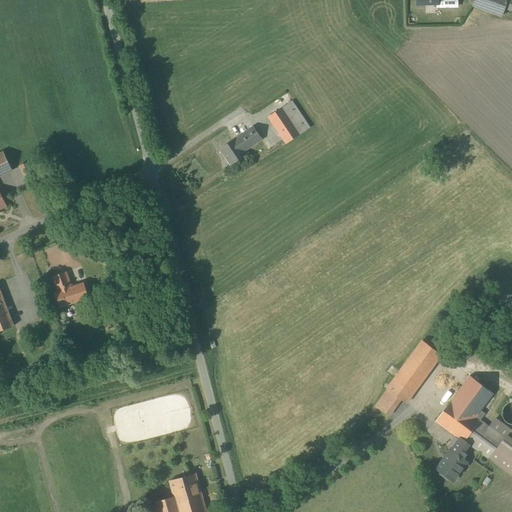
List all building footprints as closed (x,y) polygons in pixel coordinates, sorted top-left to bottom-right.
[(503,16),(506,8),(508,0),(476,0),(474,6),(503,16)] [(292,102),(269,118),(287,144),(310,129),(292,102)] [(254,128),(243,135),(251,147),(262,140),(254,128)] [(244,152),(251,147),(243,135),(221,149),(232,165),(246,155),(244,152)] [(0,176),(13,170),(5,152),(0,154),(0,176)] [(31,162),(24,165),(34,185),(40,182),(31,162)] [(65,270),(51,275),(56,290),(51,292),(57,309),(87,299),(82,283),(70,287),(65,270)] [(0,285),(0,328),(13,324),(0,285)] [(462,321),(446,310),(441,317),(457,329),(462,321)] [(421,339),(369,406),(383,417),(396,401),(404,407),(443,356),(421,339)] [(58,356),(34,366),(38,376),(62,366),(58,356)] [(26,373),(9,379),(12,387),(28,380),(26,373)] [(461,440),(453,452),(461,458),(470,446),(466,442),(511,475),(511,430),(496,419),(490,427),(481,420),(484,415),(481,412),(494,394),(470,376),(436,421),(461,440)] [(467,463),(461,458),(453,452),(452,451),(438,469),(454,481),(467,463)] [(171,481),(175,497),(179,511),(207,511),(197,474),(171,481)] [(158,511),(179,511),(175,497),(156,503),(158,511)]
